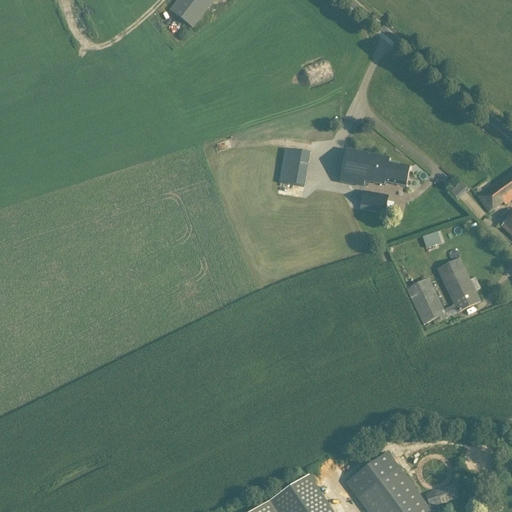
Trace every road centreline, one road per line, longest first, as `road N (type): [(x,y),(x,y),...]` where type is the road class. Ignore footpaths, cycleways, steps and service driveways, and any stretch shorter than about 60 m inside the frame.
road 1 (unknown): [(392,37),(367,84),(368,113),(511,245)]
road 2 (unclassified): [(511,136),(347,0)]
